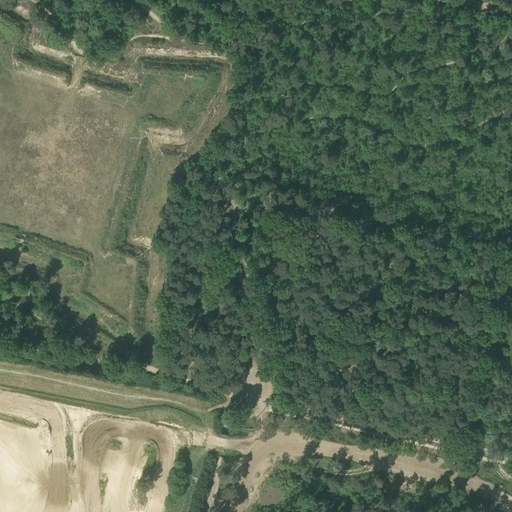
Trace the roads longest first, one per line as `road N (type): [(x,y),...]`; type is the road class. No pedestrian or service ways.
road 1 (track): [(468,447),(141,365)]
road 2 (track): [(141,365),(0,344)]
